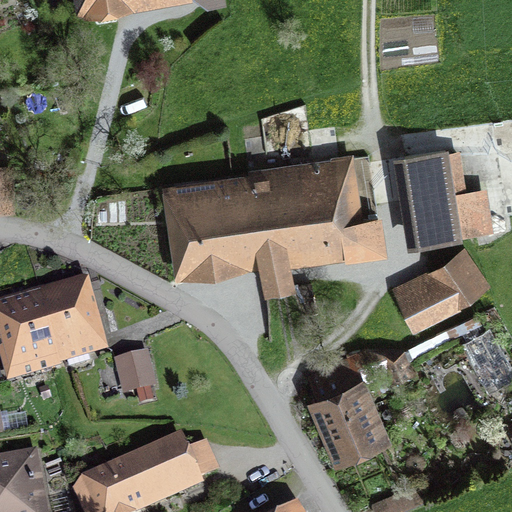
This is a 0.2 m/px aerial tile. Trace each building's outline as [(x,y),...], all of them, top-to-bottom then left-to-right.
[(0,0),(0,9),(10,4),(8,0),(0,0)] [(446,149),(400,156),(414,243),(485,232),(479,191),(453,195),(446,149)] [(165,194),(175,266),(259,256),(263,291),(289,287),(284,249),(346,241),(349,260),(384,255),(379,218),(359,221),(351,158),(246,172),(248,183),(165,194)] [(0,169),(0,211),(11,211),(10,169),(0,169)] [(393,299),(410,326),(475,286),(458,259),(393,299)] [(81,292),(42,303),(56,353),(65,350),(69,366),(90,360),(85,341),(94,338),(81,292)] [(0,315),(14,365),(56,353),(42,303),(33,306),(29,294),(0,302),(0,315)] [(511,370),(487,322),(458,337),(487,393),(511,380),(511,370)] [(310,372),(343,455),(385,435),(362,380),(405,362),(398,350),(368,347),(347,352),(349,364),(310,372)] [(148,361),(116,369),(125,403),(157,395),(148,361)] [(77,489),(86,511),(163,511),(206,494),(184,443),(77,489)] [(43,511),(31,456),(0,463),(0,511),(43,511)] [(415,482),(371,499),(375,511),(392,511),(422,501),(415,482)]
